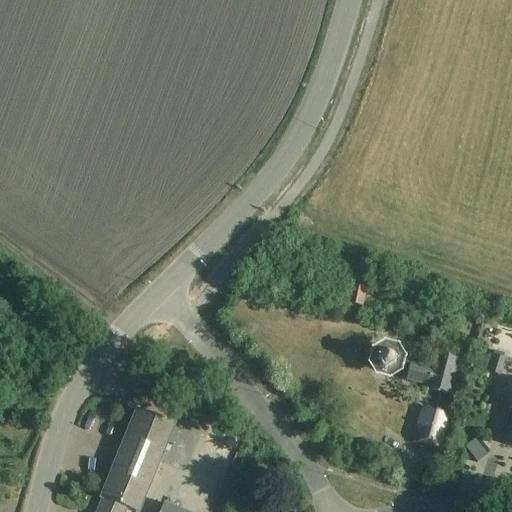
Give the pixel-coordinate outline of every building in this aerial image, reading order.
[(351,282),(346,303),(362,307),(367,286),(351,282)] [(407,381),(429,387),(428,390),(451,396),(460,361),(437,356),(433,371),(411,365),(411,366),(400,363),(395,352),(385,350),(376,354),(374,365),(379,373),(388,376),(397,370),(409,373),(407,381)] [(492,356),(487,373),(498,376),(503,359),(492,356)] [(511,446),(511,378),(511,379),(502,408),(511,410),(511,426),(506,445),(511,446)] [(94,396),(84,417),(110,428),(119,407),(94,396)] [(440,452),(450,415),(421,406),(410,444),(440,452)] [(130,511),(138,511),(174,426),(138,411),(101,500),(103,501),(98,511),(125,511),(126,510),(130,511)]
